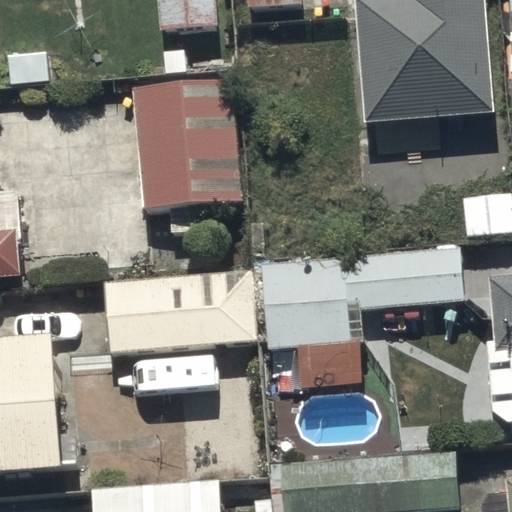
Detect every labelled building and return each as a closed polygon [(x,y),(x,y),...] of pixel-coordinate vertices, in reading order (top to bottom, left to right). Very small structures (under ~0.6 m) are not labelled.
[(217,0),(161,0),(164,29),(219,27),(217,0)] [(366,0),(374,120),(496,112),(488,0),(366,0)] [(238,83),(136,89),(147,212),(246,206),(238,83)] [(0,277),(22,276),(21,232),(0,232),(0,277)] [(465,247),(266,261),(272,348),(370,341),(368,306),(469,299),(465,247)] [(256,271),(108,283),(114,353),(261,341),(256,271)] [(511,276),(498,277),(501,352),(511,351),(511,276)] [(0,336),(0,474),(69,471),(63,334),(0,336)] [(463,453),(274,464),(275,511),(284,511),(290,511),(289,511),(449,511),(466,511),(463,453)] [(226,511),(224,480),(95,489),(96,511),(226,511)]
